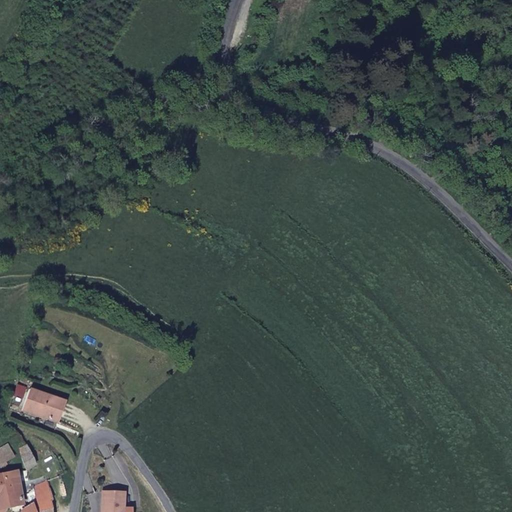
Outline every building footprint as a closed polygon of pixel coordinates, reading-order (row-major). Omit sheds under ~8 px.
[(55,409),(58,402),(28,393),(21,413),(57,425),(62,412),(55,409)] [(65,404),(58,402),(55,409),(62,412),(65,404)] [(35,467),(31,454),(21,458),(25,471),(35,467)] [(0,509),(8,508),(22,506),(16,472),(0,476),(0,509)] [(49,489),(48,481),(33,487),(34,493),(49,489)] [(52,511),(49,489),(34,493),(34,505),(24,511),(23,511),(52,511)] [(135,511),(136,511),(128,511),(129,495),(108,493),(106,511),(108,511),(107,511),(135,511)]
